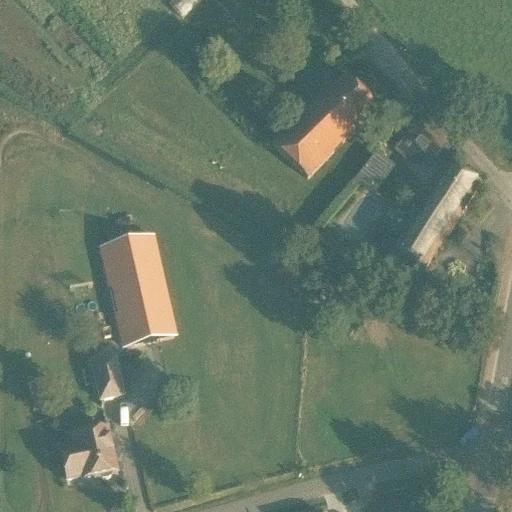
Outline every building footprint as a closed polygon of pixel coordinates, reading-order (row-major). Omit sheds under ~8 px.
[(331,93),(272,148),(306,181),(357,129),(359,132),(379,113),(344,79),(331,93)] [(395,152),(404,160),(413,168),(420,158),(430,167),(449,146),(422,122),(395,152)] [(436,182),(421,205),(454,227),(461,215),(475,194),(480,186),(447,165),(436,182)] [(388,256),(388,257),(404,268),(421,279),(425,272),(454,227),(421,205),(413,217),(411,216),(408,220),(411,221),(397,242),(388,256)] [(323,235),(307,256),(348,286),(363,266),(323,235)] [(151,239),(102,250),(125,351),(173,340),(151,239)] [(114,360),(91,365),(99,404),(123,399),(114,360)] [(66,484),(81,480),(81,483),(98,479),(102,481),(106,482),(110,480),(112,476),(117,475),(107,431),(72,439),(74,450),(59,453),(66,484)]
